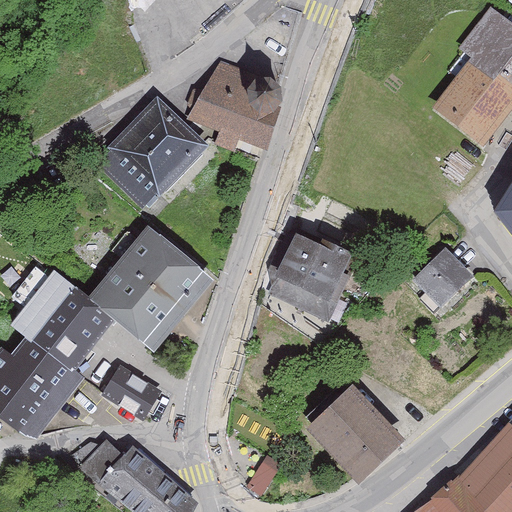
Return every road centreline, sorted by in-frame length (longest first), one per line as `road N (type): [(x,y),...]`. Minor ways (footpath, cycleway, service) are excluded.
road 1 (residential): [(198,439),(206,379),(327,0)]
road 2 (residential): [(268,0),(186,71),(0,174)]
road 3 (secondary): [(341,511),(398,477),(511,381)]
road 4 (residential): [(198,439),(135,434),(0,448)]
road 5 (unknown): [(511,287),(465,207),(511,138)]
